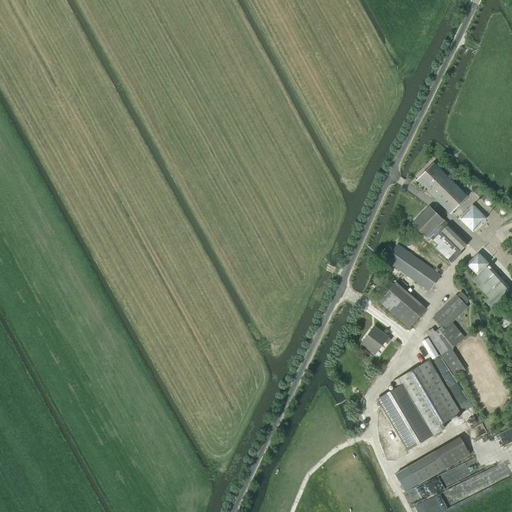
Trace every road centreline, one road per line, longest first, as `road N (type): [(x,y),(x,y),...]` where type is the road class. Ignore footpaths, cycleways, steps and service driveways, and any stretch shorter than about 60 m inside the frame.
road 1 (unclassified): [(231,511),(476,0)]
road 2 (track): [(489,228),(445,280),(366,409),(408,511)]
